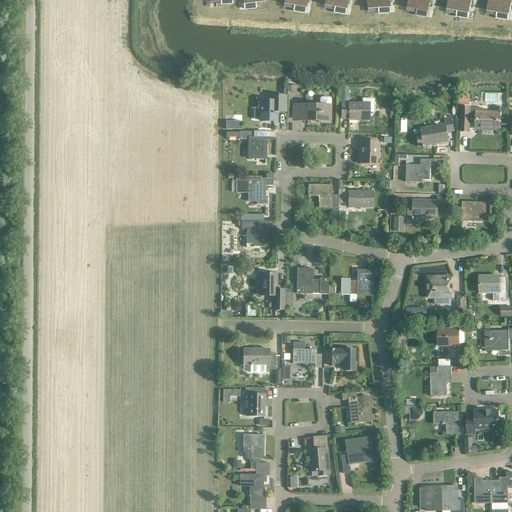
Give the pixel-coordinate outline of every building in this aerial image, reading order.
[(264,0),(242,0),(243,9),(256,8),(255,3),(265,2),(264,0)] [(284,0),(283,4),(293,6),(293,11),(305,13),(306,0),(284,0)] [(324,0),(324,6),(334,7),(333,12),(345,14),(347,0),(324,0)] [(388,0),(366,0),(367,9),(377,8),(377,13),(390,13),(388,0)] [(407,0),(406,8),(416,10),(415,15),(427,17),(429,0),(407,0)] [(464,0),(448,0),(447,10),(457,11),(456,16),(468,18),(471,1),(464,0)] [(495,0),(488,0),(486,11),(496,13),(496,18),(508,20),(511,3),(495,0)] [(348,87),(340,87),(339,104),(347,105),(348,87)] [(459,95),(458,106),(469,106),(469,95),(459,95)] [(256,110),(253,110),(253,120),(256,120),(260,120),(260,122),(276,122),(276,102),(279,102),(279,108),(286,109),(286,96),(268,96),(268,102),(260,102),(260,110),(256,110)] [(318,100),(318,106),(293,105),(292,119),(299,120),(299,122),(329,122),(330,100),(328,99),(320,99),(318,100)] [(373,113),(373,100),(361,99),(361,105),(348,104),(348,105),(341,105),(341,120),(348,120),(348,121),(367,121),(368,112),(373,113)] [(498,131),(498,114),(483,113),(483,109),(469,109),(469,108),(461,108),(460,132),(468,133),(469,119),(476,119),(475,129),(498,131)] [(446,133),(453,132),(451,118),(443,119),(444,126),(420,130),(421,136),(416,137),(418,147),(447,143),(446,133)] [(241,122),(225,122),(225,130),(241,130),(241,122)] [(226,133),(226,138),(238,139),(238,140),(248,141),(248,159),(265,159),(265,139),(253,139),(253,133),(238,132),(238,133),(226,133)] [(358,142),(358,151),(360,151),(360,165),(376,166),(377,142),(358,142)] [(434,167),(434,160),(420,160),(419,166),(406,166),(405,181),(430,181),(430,167),(434,167)] [(265,205),(265,187),(272,187),(272,180),(265,180),(259,180),(259,181),(236,181),(235,194),(247,194),(247,203),(256,203),(256,205),(265,205)] [(337,204),(337,197),(331,197),(331,187),(307,186),(307,197),(318,198),(318,209),(331,209),(337,209),(337,204)] [(337,191),(337,197),(337,204),(347,204),(347,209),(372,209),(372,193),(344,193),(344,191),(337,191)] [(444,210),(444,198),(437,198),(437,202),(413,202),(412,209),(408,208),(407,219),(437,220),(437,210),(444,210)] [(485,223),(485,203),(461,203),(461,222),(485,223)] [(403,218),(394,218),(394,231),(403,231),(403,218)] [(240,223),(240,230),(245,230),(245,245),(252,245),(252,248),(268,248),(268,230),(256,230),(256,223),(240,223)] [(381,232),(375,236),(378,240),(384,236),(381,232)] [(247,268),(243,273),(249,277),(253,271),(247,268)] [(296,269),(296,280),(295,294),(328,295),(328,288),(328,279),(319,279),(319,283),(312,283),(312,270),(296,269)] [(340,280),(340,296),(372,296),(372,271),(356,271),(356,284),(349,284),(349,280),(340,280)] [(284,294),(284,291),(276,291),(276,275),(260,275),(260,297),(273,297),(273,311),(284,311),(284,308),(284,294)] [(453,278),(427,279),(427,299),(433,299),(433,304),(448,304),(448,299),(453,299),(453,280),(453,278)] [(505,300),(505,280),(505,279),(499,279),(499,278),(479,278),(480,294),(493,294),(493,301),(505,300)] [(511,315),(511,306),(501,307),(501,316),(511,315)] [(251,307),(246,307),(246,317),(257,318),(257,311),(251,311),(251,307)] [(425,309),(406,309),(406,318),(425,317),(425,309)] [(402,324),(397,329),(402,332),(406,327),(402,324)] [(508,341),(511,340),(511,325),(507,326),(507,332),(484,332),(484,349),(502,349),(502,351),(508,351),(508,341)] [(464,330),(438,331),(438,333),(434,334),(433,335),(433,339),(434,341),(438,340),(438,347),(451,347),(451,348),(453,350),(456,350),(458,348),(458,347),(458,345),(464,345),(464,330)] [(303,343),(292,343),(292,350),(292,363),(313,363),(313,369),(320,369),(320,355),(314,355),(314,350),(303,350),(303,343)] [(267,350),(243,350),(242,365),(250,365),(250,373),(264,373),(264,369),(274,370),(274,354),(267,354),(267,350)] [(353,371),(353,351),(328,351),(322,351),(322,368),(328,368),(328,367),(333,367),(333,361),(342,361),(342,371),(353,371)] [(429,368),(430,397),(446,396),(445,375),(451,375),(451,368),(429,368)] [(264,407),(264,395),(263,395),(263,389),(244,389),(244,409),(247,409),(246,418),(263,418),(263,407),(264,407)] [(352,423),(370,421),(367,397),(355,399),(354,393),(340,395),(341,401),(348,401),(348,407),(350,407),(352,423)] [(418,420),(422,415),(422,408),(410,408),(411,420),(418,420)] [(499,428),(498,412),(474,412),(474,419),(467,419),(468,434),(476,434),(476,429),(499,428)] [(446,435),(458,435),(458,414),(433,414),(433,425),(446,425),(446,435)] [(263,436),(243,436),(242,453),(245,453),(245,459),(248,459),(248,462),(250,464),(254,464),(259,464),(259,459),(262,459),(263,436)] [(327,449),(326,443),(326,436),(311,438),(312,451),(308,451),(310,472),(318,471),(318,476),(329,475),(328,463),(324,463),(323,449),(327,449)] [(348,465),(369,462),(366,438),(344,441),(346,456),(340,457),(342,474),(349,473),(348,465)] [(471,439),(465,439),(465,454),(477,454),(477,447),(472,447),(471,439)] [(239,476),(238,487),(249,487),(248,498),(249,498),(249,504),(249,510),(265,511),(265,504),(265,498),(261,498),(262,482),(264,482),(264,477),(267,477),(267,471),(254,470),(254,476),(239,476)] [(500,482),(491,482),(491,504),(501,504),(501,500),(507,500),(507,487),(511,486),(511,473),(506,474),(506,478),(499,479),(500,482)] [(491,504),(491,482),(482,482),(482,479),(475,479),(475,474),(468,474),(468,487),(474,487),(475,500),(481,500),(481,504),(491,504)] [(449,490),(441,490),(441,511),(442,511),(441,511),(449,511),(450,511),(457,511),(463,511),(463,500),(457,500),(457,486),(449,487),(449,490)] [(425,489),(419,489),(420,508),(425,508),(425,511),(441,511),(441,502),(441,490),(433,490),(433,487),(425,487),(425,489)]
